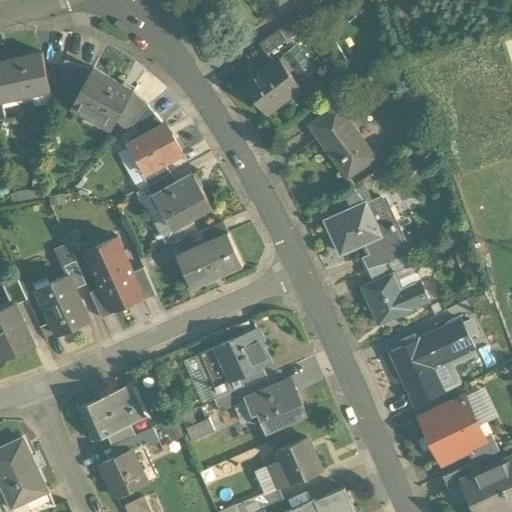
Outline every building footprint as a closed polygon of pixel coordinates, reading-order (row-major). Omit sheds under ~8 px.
[(279,30),(258,44),(266,55),(287,41),(279,30)] [(41,53),(0,62),(0,97),(49,86),(41,53)] [(91,69),(65,60),(59,85),(79,92),(91,69)] [(283,77),(273,63),(245,85),(266,114),(299,88),(288,73),(283,77)] [(122,85),(94,70),(94,69),(92,68),(91,69),(79,92),(71,107),(73,108),(73,107),(89,116),(90,113),(111,124),(109,127),(112,129),(116,120),(132,91),(132,90),(122,84),(122,85)] [(413,85),(394,92),(401,110),(420,103),(413,85)] [(132,91),(116,120),(126,129),(131,124),(147,105),(132,91)] [(164,124),(148,105),(147,105),(131,124),(139,138),(164,124)] [(370,154),(337,107),(310,125),(344,173),(370,154)] [(139,138),(129,143),(146,172),(146,173),(163,164),(182,153),(165,123),(164,124),(139,138)] [(163,164),(146,173),(146,172),(141,175),(147,187),(169,174),(163,164)] [(169,174),(147,187),(154,197),(175,185),(169,174)] [(175,185),(154,197),(171,229),(210,207),(192,175),(175,185)] [(363,187),(346,199),(351,211),(369,203),(363,187)] [(351,211),(325,222),(340,255),(363,245),(368,257),(361,260),(366,271),(387,264),(407,258),(394,231),(395,230),(392,224),(391,224),(380,198),(369,203),(351,211)] [(223,223),(173,245),(178,256),(228,234),(223,223)] [(465,223),(442,230),(447,246),(470,239),(465,223)] [(178,256),(177,257),(178,261),(191,290),(242,267),(228,234),(178,256)] [(117,239),(84,253),(100,289),(110,312),(112,312),(109,306),(118,302),(120,308),(141,299),(143,298),(132,274),(117,239)] [(173,245),(150,255),(157,270),(178,261),(177,257),(178,256),(173,245)] [(473,245),(458,250),(462,261),(476,257),(473,245)] [(150,255),(139,260),(142,264),(143,269),(146,273),(146,275),(157,270),(150,255)] [(75,262),(64,267),(68,277),(69,277),(75,291),(86,286),(75,262)] [(387,264),(366,271),(372,285),(392,276),(387,264)] [(146,273),(143,269),(132,274),(143,298),(141,299),(143,302),(156,297),(146,275),(146,273)] [(400,292),(392,276),(372,285),(362,289),(378,326),(408,312),(408,310),(400,292)] [(16,277),(1,284),(11,307),(13,306),(26,301),(16,277)] [(68,277),(35,292),(55,337),(89,323),(75,291),(69,277),(68,277)] [(419,284),(400,292),(408,310),(427,302),(419,284)] [(100,289),(89,294),(101,321),(114,315),(112,312),(110,312),(100,289)] [(11,307),(0,312),(0,361),(32,348),(13,306),(11,307)] [(443,394),(427,361),(469,341),(459,320),(389,354),(415,408),(443,394)] [(256,331),(211,351),(219,370),(224,367),(230,382),(240,377),(261,368),(269,365),(262,350),(263,349),(256,331)] [(219,370),(211,351),(197,358),(210,387),(208,387),(209,389),(210,388),(216,401),(242,389),(245,388),(240,377),(230,382),(224,367),(219,370)] [(261,368),(240,377),(245,388),(266,379),(261,368)] [(245,388),(242,389),(247,401),(271,390),(266,379),(245,388)] [(271,390),(247,401),(253,414),(257,413),(265,432),(306,414),(297,394),(295,395),(289,382),(271,390)] [(128,389),(78,410),(92,442),(106,436),(129,426),(132,425),(134,420),(130,411),(137,409),(128,389)] [(216,401),(213,402),(219,414),(247,401),(242,389),(216,401)] [(415,408),(414,409),(419,419),(458,400),(453,390),(443,394),(415,408)] [(501,434),(480,390),(463,398),(483,439),(489,435),(491,439),(501,434)] [(483,439),(463,398),(458,400),(419,419),(419,420),(440,464),(467,451),(484,443),(483,439)] [(199,406),(179,415),(184,426),(204,417),(199,406)] [(208,420),(185,430),(191,443),(213,433),(208,420)] [(129,426),(106,436),(111,447),(134,437),(129,426)] [(180,434),(170,438),(175,449),(185,445),(180,434)] [(484,443),(467,451),(472,463),(497,452),(491,439),(489,435),(483,439),(484,443)] [(111,447),(108,448),(113,459),(131,451),(139,448),(134,437),(111,447)] [(22,440),(0,449),(0,487),(11,510),(36,498),(47,493),(22,440)] [(307,440),(276,454),(280,463),(278,464),(288,485),(301,480),(302,482),(322,473),(307,440)] [(113,459),(98,466),(112,499),(146,484),(131,451),(113,459)] [(511,461),(511,459),(476,474),(472,463),(464,467),(470,480),(484,511),(501,511),(511,507),(511,461)] [(464,467),(442,477),(448,489),(470,480),(464,467)] [(353,511),(343,489),(290,511),(353,511)] [(277,490),(257,499),(263,511),(283,503),(277,490)] [(163,511),(155,492),(144,497),(150,511),(163,511)] [(36,498),(11,510),(11,511),(39,511),(42,511),(36,498)] [(150,511),(144,498),(123,507),(125,511),(150,511)]
